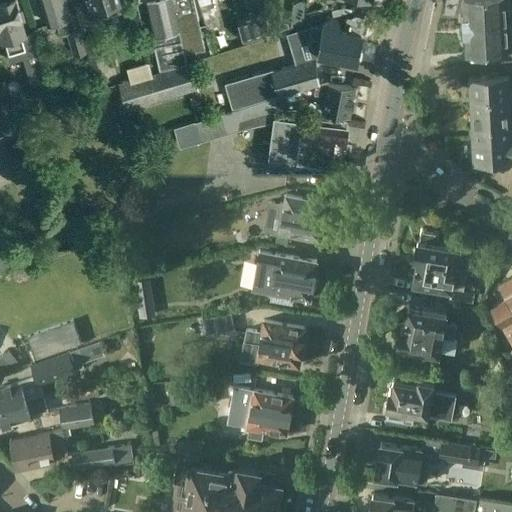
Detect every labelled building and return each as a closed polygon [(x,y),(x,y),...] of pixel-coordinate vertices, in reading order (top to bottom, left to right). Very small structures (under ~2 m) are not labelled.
[(34,34),(25,37),(21,23),(14,0),(12,0),(0,4),(0,43),(0,44),(2,44),(8,65),(22,61),(40,55),(34,34)] [(80,28),(74,30),(70,18),(64,0),(39,0),(47,25),(56,23),(61,36),(65,34),(72,58),(88,53),(84,40),(80,28)] [(86,0),(89,7),(94,21),(121,12),(117,0),(86,0)] [(182,55),(170,0),(136,0),(137,3),(143,2),(151,37),(157,62),(160,73),(160,74),(185,67),(182,55)] [(170,0),(182,55),(204,50),(192,0),(170,0)] [(511,0),(463,0),(465,17),(463,17),(463,26),(511,22),(511,0)] [(290,28),(302,24),(304,2),(292,6),(290,28)] [(322,7),(317,9),(305,12),(303,26),(326,19),(322,9),(322,7)] [(266,10),(237,18),(244,42),(273,34),(266,10)] [(362,17),(352,15),(351,18),(346,17),(344,27),(349,28),(349,32),(336,29),(337,21),(328,20),(322,24),(322,28),(310,26),(309,32),(308,32),(297,30),(295,42),(308,45),(308,42),(314,44),(321,45),(319,56),(355,63),(355,60),(360,58),(362,52),(358,48),(358,43),(360,34),(365,33),(367,21),(363,17),(363,16),(362,16),(362,17)] [(511,23),(463,26),(464,35),(466,35),(467,54),(508,52),(508,51),(511,50),(511,23)] [(98,36),(84,40),(88,53),(95,77),(108,73),(98,36)] [(320,64),(315,64),(314,60),(273,72),(271,73),(278,96),(316,85),(316,77),(321,77),(320,64)] [(47,79),(42,62),(24,68),(30,88),(48,82),(47,79)] [(185,67),(160,74),(119,85),(126,110),(193,89),(186,66),(185,67)] [(271,73),(273,72),(272,70),(224,84),(232,110),(278,96),(271,73)] [(468,78),(469,101),(510,99),(511,98),(511,76),(509,77),(509,76),(468,78)] [(327,84),(316,86),(314,94),(324,96),(321,113),(349,116),(354,87),(327,84)] [(276,121),(275,114),(288,116),(285,95),(192,123),(198,143),(276,121)] [(469,101),(471,127),(511,125),(510,99),(469,101)] [(27,116),(0,124),(0,131),(2,140),(31,131),(27,116)] [(308,125),(302,124),(276,121),(270,170),(309,175),(310,168),(323,170),(324,163),(339,165),(342,146),(344,146),(346,129),(330,127),(331,119),(309,116),(308,125)] [(511,125),(471,127),(472,161),(511,158),(511,125)] [(6,154),(9,170),(38,164),(35,148),(6,154)] [(264,229),(271,230),(279,232),(279,233),(281,233),(319,239),(318,240),(321,240),(321,238),(320,237),(321,233),(327,201),(325,201),(287,195),(287,194),(285,194),(284,206),(268,203),(264,229)] [(62,216),(69,247),(102,240),(96,209),(62,216)] [(135,228),(118,232),(122,248),(139,244),(135,228)] [(417,258),(413,281),(450,288),(451,288),(451,287),(463,289),(466,271),(455,269),(459,247),(437,243),(439,233),(421,230),(419,240),(418,240),(414,258),(417,258)] [(0,237),(0,269),(15,257),(12,253),(12,252),(0,237)] [(259,251),(256,269),(253,288),(274,292),(272,300),(286,303),(287,295),(308,299),(310,300),(311,297),(312,286),(314,286),(316,273),(315,273),(317,262),(317,260),(315,260),(315,261),(275,253),(275,254),(259,251)] [(155,315),(149,277),(133,279),(139,317),(155,315)] [(511,277),(499,285),(505,296),(505,297),(494,303),(502,319),(503,319),(504,321),(511,333),(511,277)] [(451,288),(450,288),(448,300),(461,302),(463,289),(451,287),(451,288)] [(461,302),(448,300),(446,308),(475,313),(477,304),(461,302)] [(438,353),(438,351),(454,354),(457,339),(453,339),(456,324),(445,322),(444,322),(446,313),(408,306),(404,328),(401,328),(398,346),(399,346),(397,357),(415,360),(417,350),(438,353)] [(231,313),(210,317),(203,319),(206,335),(235,329),(231,313)] [(28,336),(36,359),(81,343),(73,320),(28,336)] [(305,328),(264,321),(261,332),(246,330),(241,361),(257,363),(258,360),(259,360),(298,366),(305,328)] [(67,352),(68,353),(73,369),(84,366),(82,362),(104,354),(99,341),(67,352)] [(73,369),(68,353),(31,366),(36,379),(21,383),(0,388),(0,407),(35,398),(44,397),(39,384),(74,372),(73,369)] [(0,356),(0,367),(4,374),(15,369),(3,354),(0,356)] [(222,375),(197,378),(200,400),(212,399),(211,390),(224,388),(222,375)] [(427,414),(440,417),(451,419),(456,395),(432,391),(434,382),(418,380),(417,384),(393,379),(391,389),(390,389),(387,407),(388,407),(386,418),(412,423),(414,412),(427,415),(427,414)] [(293,397),(233,386),(227,424),(250,428),(249,436),(262,439),(263,430),(286,434),(293,397)] [(191,389),(168,391),(170,403),(192,400),(191,389)] [(0,426),(30,418),(30,415),(47,410),(44,397),(35,398),(0,407),(0,426)] [(91,404),(62,410),(65,428),(94,424),(91,404)] [(60,430),(48,433),(11,440),(17,469),(54,462),(54,458),(65,455),(63,443),(65,443),(64,438),(62,438),(60,430)] [(201,438),(177,441),(179,456),(204,453),(201,438)] [(421,449),(381,443),(378,459),(382,460),(379,476),(416,482),(416,481),(426,482),(429,463),(440,464),(440,463),(457,466),(456,469),(473,472),(478,449),(439,442),(438,453),(421,451),(421,449)] [(124,445),(72,453),(75,468),(126,460),(124,445)] [(162,463),(149,461),(146,477),(159,479),(162,463)] [(275,511),(280,486),(257,483),(260,471),(239,467),(238,471),(232,470),(231,475),(176,466),(173,482),(179,483),(174,511),(275,511)] [(374,510),(373,511),(421,511),(423,503),(413,501),(413,500),(373,494),(370,510),(374,510)] [(511,511),(511,505),(436,494),(434,509),(452,511),(511,511)]
